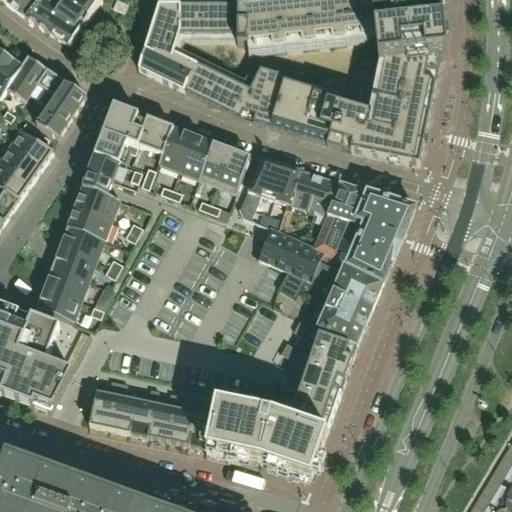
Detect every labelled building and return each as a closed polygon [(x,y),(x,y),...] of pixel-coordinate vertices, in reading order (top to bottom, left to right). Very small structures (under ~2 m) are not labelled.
[(25,22),(42,0),(9,0),(5,6),(25,22)] [(42,0),(25,22),(70,51),(73,46),(102,5),(101,4),(103,0),(42,0)] [(160,10),(140,74),(240,123),(361,159),(421,171),(443,63),(450,62),(443,0),(312,0),(226,10),(160,10)] [(0,102),(1,104),(29,62),(29,61),(23,70),(6,58),(0,66),(0,102)] [(25,107),(47,74),(29,62),(1,104),(2,104),(8,95),(25,107)] [(87,101),(47,74),(25,107),(26,108),(31,100),(48,112),(37,129),(59,143),(87,101)] [(128,147),(139,151),(149,123),(115,110),(104,138),(128,147)] [(3,121),(11,127),(16,121),(7,115),(3,121)] [(149,123),(139,151),(163,160),(173,132),(149,123)] [(26,127),(22,134),(29,139),(34,133),(26,127)] [(159,170),(180,178),(194,140),(173,132),(163,160),(159,170)] [(34,133),(29,139),(37,144),(41,138),(34,133)] [(54,158),(21,135),(10,151),(43,174),(54,158)] [(41,138),(37,144),(44,150),(49,143),(41,138)] [(120,169),(128,147),(104,138),(96,159),(120,169)] [(194,140),(180,178),(200,185),(214,148),(194,140)] [(214,148),(200,185),(218,192),(232,155),(214,148)] [(43,174),(10,151),(0,164),(0,167),(32,189),(43,174)] [(237,199),(251,162),(232,155),(218,192),(237,199)] [(96,159),(89,177),(92,178),(111,185),(110,185),(113,187),(120,169),(96,159)] [(284,213),(287,214),(289,210),(301,176),(264,163),(258,177),(257,176),(240,213),(239,213),(239,214),(242,222),(251,226),(258,209),(258,208),(261,201),(270,205),(268,212),(283,217),(284,213)] [(32,189),(0,167),(0,190),(21,205),(32,189)] [(150,172),(142,191),(150,194),(157,175),(150,172)] [(131,186),(139,189),(143,178),(135,175),(131,186)] [(307,216),(327,223),(338,187),(301,176),(289,210),(307,216)] [(402,245),(416,212),(338,187),(327,223),(349,229),(356,231),(402,245)] [(0,234),(21,205),(0,190),(0,191),(5,195),(0,202),(0,234)] [(76,211),(114,225),(121,205),(108,200),(108,199),(105,198),(105,199),(86,192),(87,191),(84,190),(76,211)] [(171,202),(173,195),(164,191),(161,199),(171,202)] [(183,198),(173,195),(171,202),(180,206),(183,198)] [(209,217),(212,209),(202,205),(199,213),(209,217)] [(212,209),(209,217),(218,220),(221,213),(212,209)] [(76,211),(68,231),(106,245),(114,225),(76,211)] [(287,215),(280,238),(298,247),(306,221),(287,215)] [(384,286),(402,245),(356,231),(352,242),(345,239),(349,229),(327,223),(314,253),(328,261),(384,286)] [(134,228),(130,235),(139,240),(143,233),(134,228)] [(68,231),(61,251),(98,265),(106,245),(68,231)] [(384,286),(328,261),(314,253),(298,247),(280,238),(272,234),(259,262),(259,263),(289,277),(309,287),(312,288),(333,296),(373,314),(384,288),(384,286)] [(135,248),(139,240),(130,235),(126,243),(135,248)] [(61,251),(54,270),(91,284),(98,265),(61,251)] [(114,264),(110,272),(119,277),(123,270),(123,269),(114,264)] [(45,292),(83,306),(91,284),(54,270),(45,292)] [(115,284),(119,277),(110,272),(106,279),(115,284)] [(247,296),(262,302),(266,291),(250,286),(247,296)] [(455,299),(481,307),(484,295),(459,287),(455,299)] [(83,306),(45,292),(37,314),(74,328),(83,306)] [(367,328),(373,314),(333,296),(316,333),(317,334),(317,335),(329,341),(331,340),(357,351),(367,328)] [(95,312),(105,316),(110,304),(101,300),(95,312)] [(41,380),(60,330),(0,307),(0,398),(52,418),(67,390),(41,380)] [(105,316),(95,312),(92,319),(101,323),(105,316)] [(300,325),(294,335),(301,339),(307,329),(300,325)] [(319,338),(312,361),(349,374),(357,351),(319,338)] [(287,347),(281,358),(288,362),(294,351),(287,347)] [(312,361),(304,382),(342,395),(349,374),(312,361)] [(268,381),(265,393),(272,395),(276,384),(268,381)] [(304,382),(297,404),(335,417),(342,395),(304,382)] [(97,394),(90,430),(110,434),(120,387),(112,385),(110,397),(97,394)] [(120,387),(110,434),(130,438),(137,403),(125,400),(128,389),(120,387)] [(137,403),(130,438),(149,442),(157,407),(159,395),(151,393),(149,405),(137,403)] [(157,407),(149,442),(169,447),(179,399),(171,398),(168,409),(157,407)] [(179,399),(169,447),(188,451),(196,415),(184,413),(187,401),(179,399)] [(196,415),(188,451),(208,455),(215,419),(214,419),(204,417),(206,405),(198,403),(196,415)] [(262,404),(260,416),(268,418),(270,406),(262,404)] [(290,424),(290,425),(327,438),(335,417),(297,404),(290,424)] [(215,419),(208,455),(260,466),(312,483),(315,476),(324,449),(327,438),(290,425),(290,424),(273,419),(268,418),(260,416),(217,407),(214,419),(215,419)] [(511,448),(484,495),(501,506),(511,486),(511,448)] [(145,511),(118,502),(117,505),(92,495),(93,493),(52,478),(51,481),(26,472),(27,469),(6,461),(5,464),(1,463),(0,465),(0,469),(3,470),(0,477),(0,511),(145,511)]
